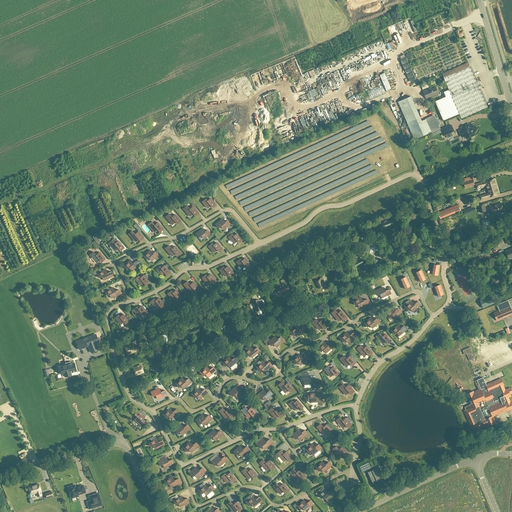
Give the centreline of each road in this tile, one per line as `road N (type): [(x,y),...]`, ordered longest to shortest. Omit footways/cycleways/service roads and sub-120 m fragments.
road 1 (unclassified): [(0,479),(119,443),(156,511)]
road 2 (unclassified): [(358,511),(474,458)]
